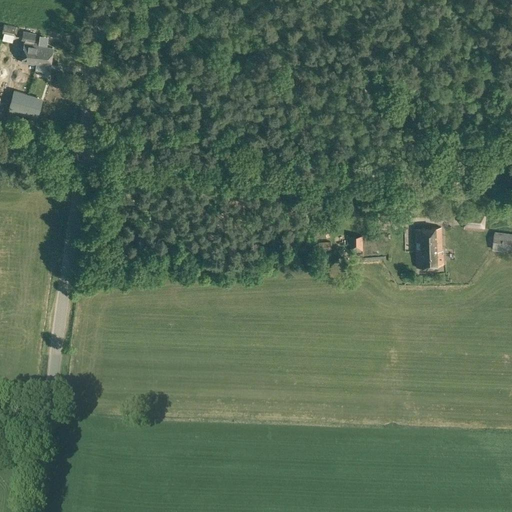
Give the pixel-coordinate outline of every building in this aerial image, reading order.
[(16,32),(17,27),(4,24),(2,33),(14,36),(14,32),(16,32)] [(8,36),(7,44),(18,46),(19,38),(8,36)] [(49,63),(52,46),(37,44),(38,42),(24,41),(21,61),(35,63),(36,61),(49,63)] [(13,90),(7,110),(36,119),(42,98),(13,90)] [(369,217),(370,207),(339,202),(337,214),(349,216),(349,214),(369,217)] [(484,227),(486,207),(465,205),(464,225),(484,227)] [(389,222),(390,213),(377,211),(376,222),(385,223),(385,222),(389,222)] [(441,227),(415,228),(415,230),(416,251),(416,268),(443,264),(442,250),(441,243),(441,227)] [(511,250),(511,234),(495,233),(493,249),(511,250)] [(345,249),(361,248),(360,237),(345,237),(345,249)] [(297,253),(308,252),(307,241),(296,242),(297,253)] [(317,250),(330,250),(330,242),(317,242),(317,250)]
